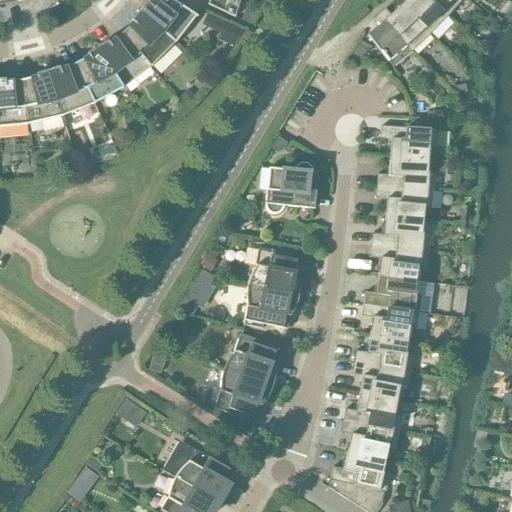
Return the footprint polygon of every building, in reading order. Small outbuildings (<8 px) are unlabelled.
[(197,17),(171,0),(152,0),(149,5),(147,3),(139,12),(175,44),(176,42),(195,17),(196,18),(197,17)] [(210,0),(210,5),(235,17),(240,0),(210,0)] [(430,35),(448,17),(429,0),(408,0),(403,6),(430,35)] [(429,0),(448,17),(462,0),(429,0)] [(385,9),(379,14),(412,52),(430,35),(403,6),(392,16),(386,10),(386,9),(385,9)] [(248,9),(242,20),(250,24),(255,13),(248,9)] [(180,46),(176,42),(175,44),(139,12),(131,21),(133,23),(122,34),(150,67),(152,66),(173,45),(177,49),(180,46)] [(379,14),(378,15),(373,19),(380,26),(368,37),(393,68),(412,52),(379,14)] [(226,22),(218,39),(235,47),(243,30),(226,22)] [(150,67),(122,34),(109,43),(107,41),(97,48),(123,88),(125,87),(149,69),(150,67)] [(484,39),(481,47),(489,50),(492,42),(484,39)] [(361,41),(351,58),(360,63),(369,46),(361,41)] [(128,91),(125,87),(123,88),(97,48),(87,54),(89,57),(75,64),(93,104),(95,103),(122,89),(124,93),(128,91)] [(93,104),(75,64),(60,70),(59,67),(48,71),(62,117),(64,116),(92,105),(93,104)] [(65,121),(64,116),(62,117),(48,71),(36,74),(37,77),(21,81),(29,124),(31,124),(41,121),(43,131),(63,127),(61,122),(65,121)] [(29,124),(21,81),(6,82),(5,80),(0,79),(0,127),(27,125),(29,124)] [(437,84),(430,90),(436,97),(443,92),(437,84)] [(390,158),(429,160),(430,148),(435,149),(437,130),(432,130),(433,119),(411,118),(410,129),(380,127),(380,140),(381,140),(391,141),(390,158)] [(113,148),(101,153),(105,161),(116,156),(113,148)] [(376,187),(433,191),(434,173),(429,173),(429,160),(390,158),(388,176),(378,175),(378,174),(377,174),(376,187)] [(295,169),(294,171),(273,169),(271,186),(267,186),(265,205),(265,207),(266,209),(267,211),(269,213),(271,214),(273,215),(276,215),(278,214),(280,213),(282,211),(283,209),(284,206),(308,209),(310,196),(311,196),(313,173),(313,171),(312,169),(311,167),(309,165),(307,164),(304,163),(302,163),(300,164),(297,165),(296,167),(295,169)] [(433,191),(376,187),(375,199),(376,199),(386,200),(385,217),(424,221),(425,209),(431,210),(433,191)] [(424,221),(385,217),(383,235),(373,234),(373,233),(372,233),(370,246),(427,252),(428,234),(423,233),(424,221)] [(378,277),(417,282),(419,269),(424,270),(427,252),(370,246),(369,258),(370,258),(380,259),(378,277)] [(247,286),(295,296),(299,275),(298,275),(301,262),(277,257),(278,252),(259,248),(255,267),(252,272),(250,277),(248,283),(247,286)] [(207,255),(200,266),(210,273),(217,262),(207,255)] [(179,301),(173,311),(175,311),(190,315),(212,278),(198,269),(179,301)] [(363,304),(419,313),(421,294),(416,294),(417,282),(378,277),(376,294),(365,293),(365,292),(363,304)] [(295,296),(247,286),(247,289),(246,294),(246,300),(247,307),(243,325),(262,329),(263,325),(287,330),(289,317),(290,317),(295,296)] [(419,313),(363,304),(361,317),(362,317),(362,316),(372,318),(369,336),(409,342),(411,329),(416,330),(419,313)] [(223,370),(269,386),(276,366),(275,366),(279,353),(257,345),(258,341),(240,334),(234,352),(230,357),(227,362),(224,367),(223,370)] [(353,363),(409,373),(412,355),(407,354),(409,342),(369,336),(367,353),(356,351),(353,363)] [(409,373),(353,363),(351,375),(352,375),(362,377),(359,394),(398,402),(400,389),(406,390),(409,373)] [(269,386),(223,370),(222,373),(221,378),(220,384),(220,391),(214,409),(232,415),(234,411),(257,419),(261,406),(262,407),(269,386)] [(342,421),(398,432),(401,415),(396,414),(398,402),(359,394),(356,411),(346,410),(346,409),(345,409),(342,421)] [(126,400),(116,414),(125,421),(136,407),(126,400)] [(347,452),(386,461),(389,449),(394,450),(398,432),(342,421),(340,433),(341,434),(341,433),(351,435),(347,452)] [(164,468),(163,471),(174,478),(216,502),(227,484),(226,483),(233,472),(195,450),(195,451),(187,446),(184,448),(181,451),(175,456),(172,459),(167,465),(164,468)] [(328,488),(365,511),(376,511),(382,503),(384,492),(388,474),(383,473),(386,461),(347,452),(343,470),(333,467),(332,467),(329,480),(328,488)] [(91,457),(85,465),(96,473),(102,465),(91,457)] [(210,511),(216,502),(174,478),(173,480),(171,486),(169,491),(168,498),(160,510),(163,511),(210,511)] [(418,501),(416,510),(427,511),(428,503),(418,501)]
